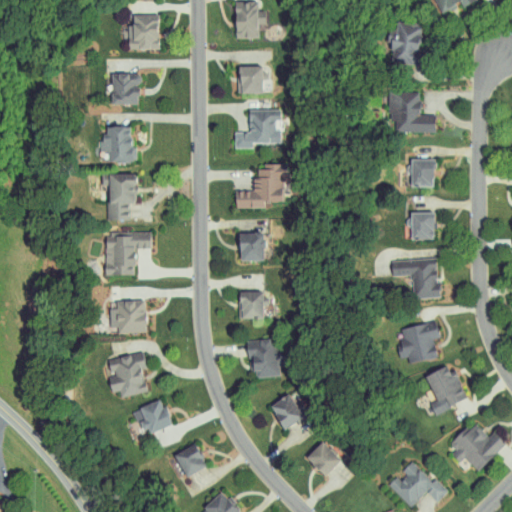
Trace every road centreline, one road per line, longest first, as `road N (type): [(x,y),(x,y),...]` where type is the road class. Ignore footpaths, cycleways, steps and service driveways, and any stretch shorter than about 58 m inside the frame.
road 1 (residential): [(197,0),(201,333),(211,385),(312,511)]
road 2 (residential): [(511,383),(488,332),(478,257),(480,95),(498,63)]
road 3 (residential): [(89,511),(0,405)]
